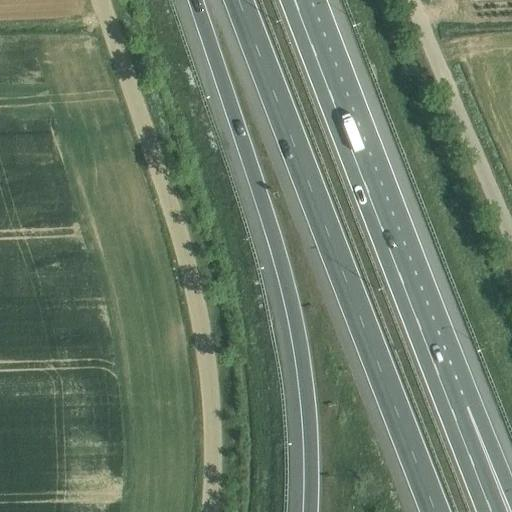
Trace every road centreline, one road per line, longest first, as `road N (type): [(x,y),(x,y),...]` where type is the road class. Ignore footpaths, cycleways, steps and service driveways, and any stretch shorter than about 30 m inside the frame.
road 1 (motorway): [(236,0),(431,511)]
road 2 (unclassified): [(223,511),(218,327),(111,0)]
road 3 (motorway): [(194,0),(297,324),(308,511)]
road 4 (motorway): [(452,411),(297,0)]
road 5 (unclassified): [(511,234),(416,0)]
